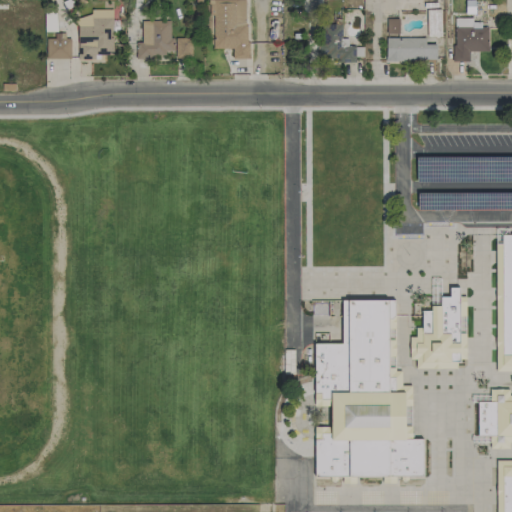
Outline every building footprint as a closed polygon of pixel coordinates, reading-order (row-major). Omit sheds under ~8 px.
[(212,49),(232,48),(232,59),(247,58),(246,0),(216,0),(211,0),(212,49)] [(112,10),(90,9),(90,17),(78,16),(77,60),(94,60),(94,55),(112,55),(112,10)] [(472,18),(454,18),(453,61),(468,62),(469,51),(488,52),(488,28),(471,27),(472,18)] [(398,37),(398,19),(386,19),(386,37),(398,37)] [(136,59),(191,59),(191,38),(170,38),(170,21),(141,21),(141,42),(136,42),(136,59)] [(46,39),(46,59),(69,58),(68,33),(54,33),(54,39),(46,39)] [(386,61),(436,60),(436,44),(425,44),(425,37),(385,38),(386,61)] [(511,235),(502,236),(502,242),(495,244),(496,371),(511,371),(511,235)] [(408,338),(414,337),(415,327),(422,327),(421,311),(430,310),(430,305),(439,305),(440,295),(449,297),(449,287),(458,286),(459,296),(465,297),(466,359),(458,358),(458,363),(455,363),(455,368),(415,369),(415,359),(409,360),(408,338)] [(424,475),(422,439),(409,438),(411,383),(399,385),(400,370),(392,368),(393,297),(341,300),(340,342),(314,343),(313,407),(331,404),(331,430),(313,425),(315,477),(424,475)] [(511,441),(511,394),(509,395),(509,389),(489,389),(489,401),(477,401),(478,437),(487,437),(487,449),(509,449),(509,442),(511,441)] [(498,511),(511,511),(511,460),(498,460),(498,511)]
